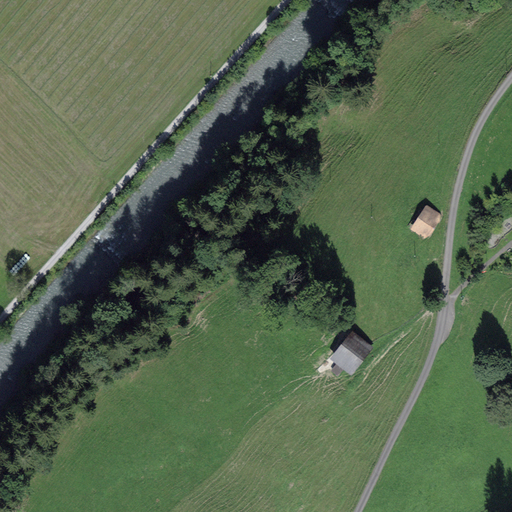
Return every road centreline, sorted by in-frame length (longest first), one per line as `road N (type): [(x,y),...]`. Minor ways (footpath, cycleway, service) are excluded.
road 1 (track): [(358,511),(433,351),(463,165),(511,73)]
road 2 (track): [(286,0),(0,319)]
